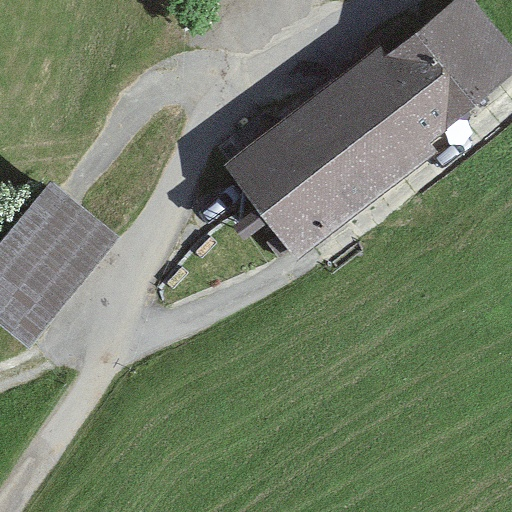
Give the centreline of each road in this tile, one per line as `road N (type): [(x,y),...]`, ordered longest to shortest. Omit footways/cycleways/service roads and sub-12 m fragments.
road 1 (unclassified): [(114,332),(202,139),(241,96),(403,0)]
road 2 (track): [(2,511),(81,400),(114,332),(0,380)]
